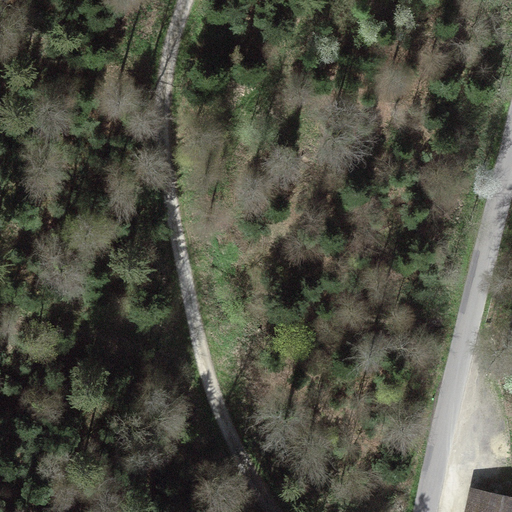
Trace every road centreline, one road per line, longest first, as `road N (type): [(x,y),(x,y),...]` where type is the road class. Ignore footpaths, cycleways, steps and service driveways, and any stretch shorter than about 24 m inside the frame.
road 1 (track): [(272,511),(207,374),(182,276),(164,96),(186,0)]
road 2 (unclassified): [(424,511),(511,142)]
